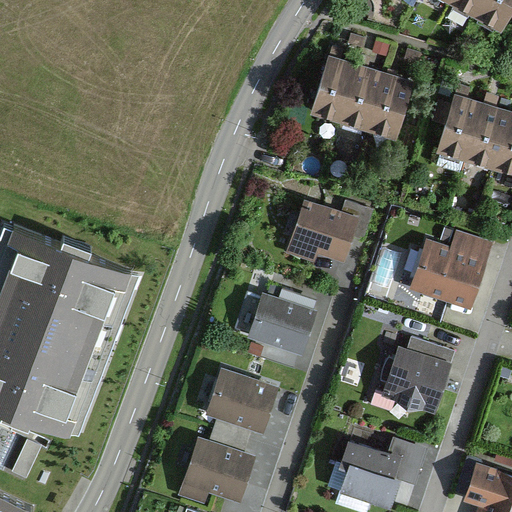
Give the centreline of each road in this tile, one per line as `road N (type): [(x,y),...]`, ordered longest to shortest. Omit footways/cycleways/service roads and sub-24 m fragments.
road 1 (tertiary): [(304,0),(225,151),(135,410),(90,511)]
road 2 (residential): [(270,511),(362,244)]
road 3 (residential): [(431,511),(511,267)]
